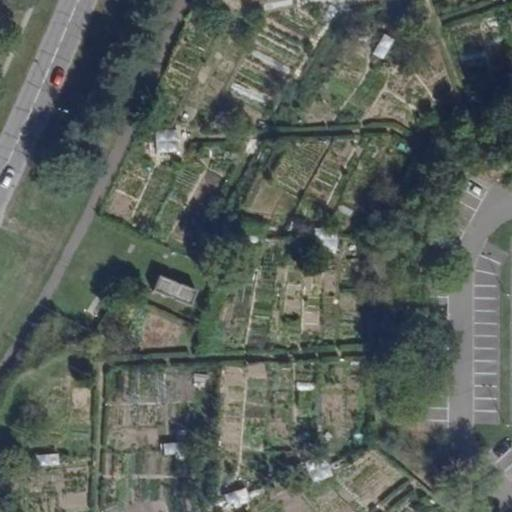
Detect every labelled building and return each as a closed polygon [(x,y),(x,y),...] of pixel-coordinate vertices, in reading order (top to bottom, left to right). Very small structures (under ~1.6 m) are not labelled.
[(150,129),(151,152),(175,152),(175,129),(150,129)] [(332,248),(332,228),(312,229),(312,248),(332,248)] [(157,282),(152,297),(190,310),(195,295),(157,282)] [(299,460),(305,483),(327,477),(321,454),(299,460)] [(223,508),(244,501),(240,488),(219,494),(223,508)]
